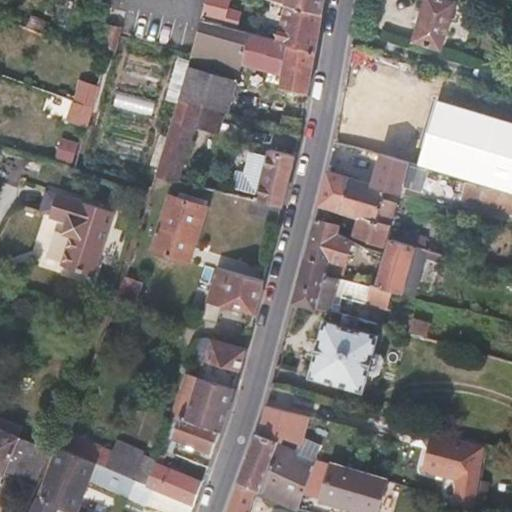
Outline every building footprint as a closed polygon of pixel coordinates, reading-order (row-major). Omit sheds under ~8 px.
[(228,8),(230,0),(207,0),(202,20),(236,28),(240,11),(228,8)] [(325,0),(271,0),(281,3),(285,4),(286,4),(323,13),(325,0)] [(456,0),(425,0),(421,17),(414,42),(442,50),(456,0)] [(320,32),(323,13),(286,4),(285,4),(281,3),(275,24),(281,27),(278,40),(317,50),(320,32)] [(226,112),(229,113),(242,117),(245,105),(232,101),(241,65),(283,76),(281,89),(295,92),(308,95),(317,50),(278,40),(236,28),(202,20),(188,68),(183,85),(179,99),(203,106),(226,112)] [(120,36),(122,28),(104,23),(107,38),(111,50),(115,53),(120,36)] [(380,69),(384,56),(352,46),(352,48),(349,59),(380,69)] [(183,85),(188,68),(176,64),(165,100),(178,103),(179,101),(179,99),(183,85)] [(94,107),(99,86),(79,79),(74,101),(94,107)] [(180,182),(197,128),(220,134),(226,112),(203,106),(179,99),(179,101),(178,103),(156,176),(180,182)] [(88,128),(94,107),(74,101),(67,121),(88,128)] [(511,190),(511,124),(438,102),(429,131),(421,160),(422,162),(422,163),(511,190)] [(299,134),(303,120),(284,114),(280,128),(299,134)] [(345,145),(347,133),(338,131),(337,138),(336,142),(345,145)] [(30,154),(3,146),(0,155),(0,179),(18,186),(30,154)] [(283,207),(296,156),(283,152),(270,149),(268,156),(249,151),(244,172),(236,170),(232,188),(258,195),(257,201),(281,207),(283,207)] [(328,173),(356,181),(371,186),(401,194),(402,195),(405,186),(417,190),(424,166),(380,153),(366,150),(357,177),(343,173),(329,169),(328,173)] [(356,181),(328,173),(320,205),(346,213),(356,181)] [(371,186),(356,181),(346,213),(353,215),(359,217),(354,236),(369,240),(368,242),(385,247),(401,194),(371,186)] [(511,193),(469,181),(468,182),(467,182),(463,198),(511,213),(511,193)] [(94,276),(114,211),(83,201),(84,199),(60,192),(52,218),(68,223),(64,234),(73,237),(63,265),(79,271),(94,276)] [(199,234),(207,207),(171,196),(153,251),(190,262),(199,234)] [(429,202),(413,197),(410,208),(426,212),(429,202)] [(291,310),(318,316),(326,279),(345,283),(354,244),(337,240),(340,228),(312,221),(291,310)] [(404,231),(401,242),(416,246),(427,249),(443,254),(443,248),(442,248),(442,243),(404,231)] [(461,259),(453,257),(443,254),(427,249),(416,246),(401,242),(392,239),(385,264),(378,288),(404,295),(404,293),(414,296),(424,259),(451,268),(452,262),(460,264),(461,259)] [(219,268),(208,301),(203,315),(202,318),(218,323),(223,305),(240,309),(256,313),(264,280),(219,268)] [(137,303),(144,283),(125,276),(118,296),(133,302),(136,303),(137,303)] [(372,354),(377,336),(355,329),(358,321),(344,317),(342,325),(326,321),(319,347),(311,376),(363,390),(368,372),(375,373),(379,372),(382,359),(380,356),(372,354)] [(426,337),(427,327),(415,324),(412,333),(426,337)] [(243,360),(247,349),(216,340),(206,337),(201,337),(193,359),(204,363),(205,361),(240,372),(243,360)] [(187,417),(199,377),(188,373),(172,418),(179,420),(181,414),(187,417)] [(228,409),(234,388),(199,377),(187,417),(222,430),(228,409)] [(262,419),(258,433),(297,443),(305,414),(267,403),(262,419)] [(214,452),(222,430),(187,417),(181,414),(179,420),(172,418),(148,485),(155,488),(195,504),(195,503),(203,483),(162,465),(166,455),(174,458),(175,454),(172,453),(178,438),(196,445),(214,452)] [(20,437),(24,426),(0,416),(0,472),(5,475),(5,473),(36,486),(51,450),(20,437)] [(454,504),(474,511),(475,509),(479,483),(486,446),(449,436),(433,432),(428,451),(422,471),(458,480),(454,504)] [(257,491),(261,492),(273,459),(279,443),(279,441),(258,433),(240,483),(257,491)] [(298,509),(322,445),(303,437),(297,450),(299,452),(279,443),(273,459),(261,492),(298,509)] [(91,479),(148,505),(155,488),(148,485),(95,463),(58,448),(39,498),(58,506),(73,511),(76,511),(91,479)] [(360,511),(378,511),(388,479),(356,470),(331,462),(320,500),(360,511)] [(250,511),(252,507),(257,491),(240,483),(228,510),(227,511),(250,511)] [(481,511),(486,484),(479,483),(475,509),(481,511)] [(164,511),(165,511),(192,511),(195,504),(155,488),(148,505),(164,511)] [(55,511),(58,506),(39,498),(31,511),(55,511)]
